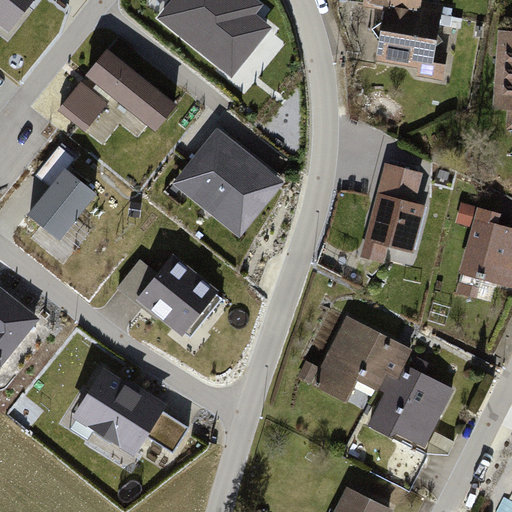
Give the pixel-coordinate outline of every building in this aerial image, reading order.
[(0,0),(0,20),(11,30),(34,0),(0,0)] [(178,0),(165,17),(181,31),(186,25),(206,42),(202,48),(221,64),(231,53),(241,62),(269,28),(251,15),(259,6),(251,0),(178,0)] [(367,0),(367,3),(388,7),(388,5),(420,12),(420,10),(443,14),(444,7),(422,3),(422,0),(367,0)] [(388,5),(388,7),(386,22),(374,29),(382,40),(383,58),(421,65),(419,75),(431,76),(436,47),(445,42),(439,33),(443,14),(420,10),(420,12),(388,5)] [(511,33),(504,33),(499,108),(511,109),(511,33)] [(177,105),(109,51),(89,75),(157,130),(177,105)] [(83,84),(62,110),(87,130),(108,104),(83,84)] [(278,183),(220,136),(182,183),(228,220),(242,204),(254,213),(278,183)] [(421,173),(390,165),(371,236),(412,247),(423,206),(413,203),(421,173)] [(67,171),(31,215),(60,239),(96,194),(67,171)] [(501,215),(481,210),(478,221),(479,222),(461,291),(477,296),(482,277),(511,284),(511,229),(498,226),(501,215)] [(224,299),(174,258),(142,297),(185,332),(194,320),(202,326),(224,299)] [(37,319),(0,289),(0,360),(2,363),(37,319)] [(397,377),(404,364),(412,349),(350,318),(316,385),(348,401),(359,379),(377,388),(386,371),(397,377)] [(427,367),(417,362),(413,369),(404,364),(397,377),(386,371),(377,388),(388,394),(372,424),(392,435),(401,417),(411,422),(409,426),(429,437),(454,390),(424,374),(427,367)] [(191,428),(106,374),(80,416),(98,427),(94,432),(113,444),(116,439),(135,451),(145,435),(175,454),(191,428)] [(389,511),(391,509),(352,490),(340,511),(389,511)]
